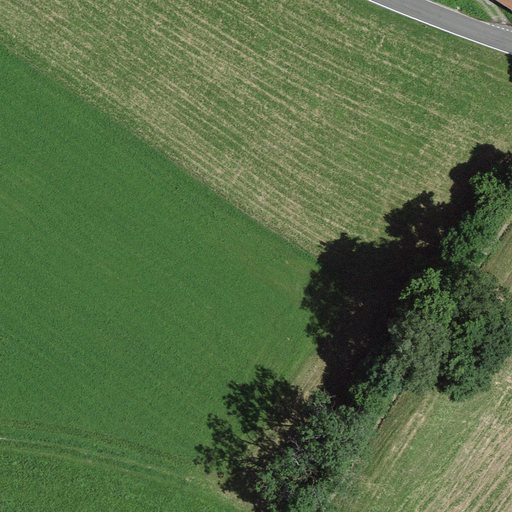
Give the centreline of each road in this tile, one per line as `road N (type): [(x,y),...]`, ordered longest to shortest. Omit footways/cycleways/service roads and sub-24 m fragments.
road 1 (track): [(511,211),(340,463),(317,511)]
road 2 (track): [(0,446),(35,447),(199,487),(249,511)]
